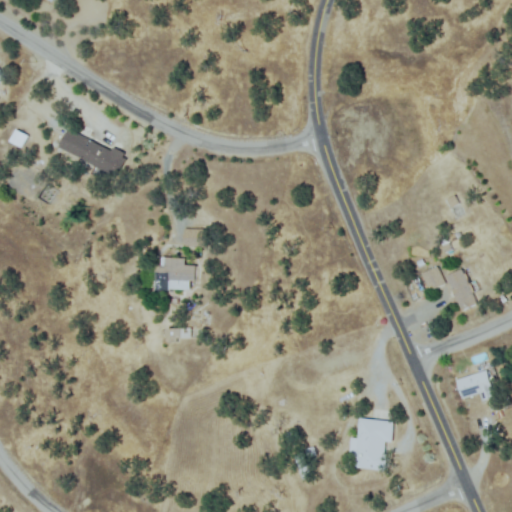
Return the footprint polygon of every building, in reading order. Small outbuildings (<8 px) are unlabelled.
[(7,144),(15,131),(26,137),(18,150),(7,144)] [(71,131),(112,151),(114,148),(125,153),(124,156),(127,158),(113,186),(102,180),(107,170),(62,148),(71,131)] [(449,200),(457,195),(461,203),(454,207),(449,200)] [(186,246),(187,230),(206,231),(205,247),(186,246)] [(452,234),(456,232),(460,240),(455,242),(452,234)] [(184,260),(183,266),(195,267),(194,281),(158,278),(159,264),(163,264),(164,258),(184,260)] [(445,284),(432,291),(424,274),(437,268),(445,284)] [(449,277),(464,270),(478,303),(463,309),(449,277)] [(178,342),(169,342),(169,330),(191,331),(191,339),(178,339),(178,342)] [(482,392),(463,398),(458,381),(488,372),(496,397),(484,401),(482,392)] [(394,423),(392,441),(385,440),(383,455),(387,456),(385,472),(355,467),(357,455),(349,454),(351,440),(358,441),(362,418),(394,423)] [(288,442),(286,434),(297,430),(300,438),(288,442)] [(306,449),(313,446),(316,454),(308,457),(306,449)] [(296,456),(304,453),(312,477),(304,480),(296,456)]
